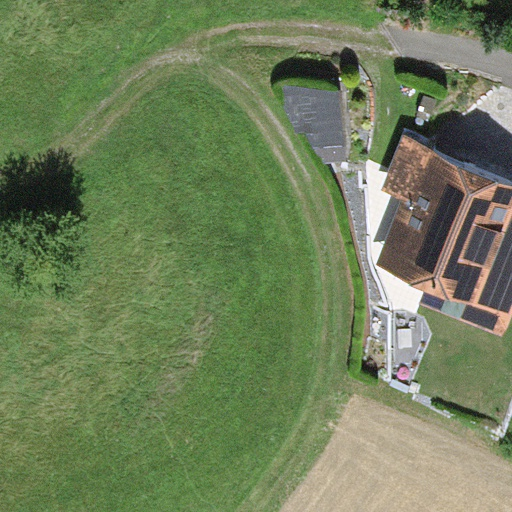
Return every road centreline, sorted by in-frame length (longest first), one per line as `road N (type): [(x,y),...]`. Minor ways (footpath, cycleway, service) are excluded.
road 1 (track): [(249,511),(314,430),(346,300),(320,203),(274,127),(255,98),(190,48)]
road 2 (track): [(511,64),(395,37),(238,34),(190,48)]
road 3 (track): [(190,48),(42,170),(0,178)]
